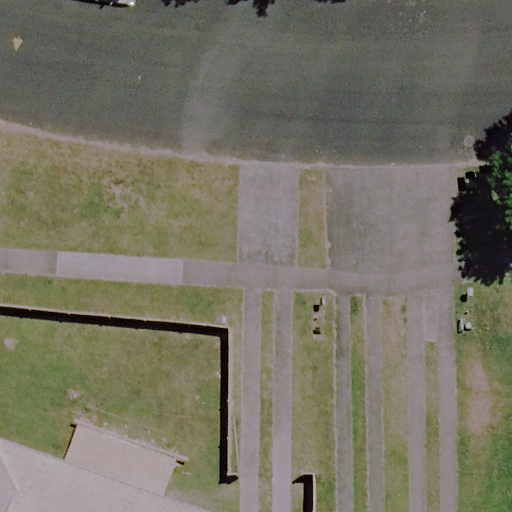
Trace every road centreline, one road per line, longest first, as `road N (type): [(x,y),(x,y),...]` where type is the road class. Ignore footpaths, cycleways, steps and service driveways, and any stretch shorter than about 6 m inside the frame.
road 1 (residential): [(0,36),(145,58),(511,57)]
road 2 (unknown): [(358,57),(375,511)]
